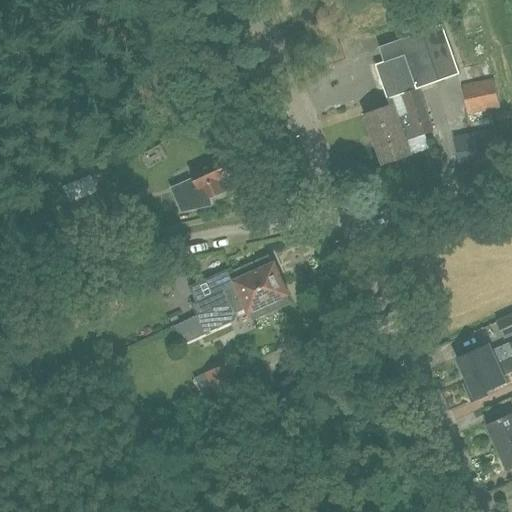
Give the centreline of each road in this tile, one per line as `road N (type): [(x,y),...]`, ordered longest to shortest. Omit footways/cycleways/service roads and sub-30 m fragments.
road 1 (residential): [(476,511),(345,219)]
road 2 (track): [(68,268),(322,215),(345,219)]
road 3 (residential): [(345,219),(243,0)]
road 4 (residential): [(345,219),(511,191)]
